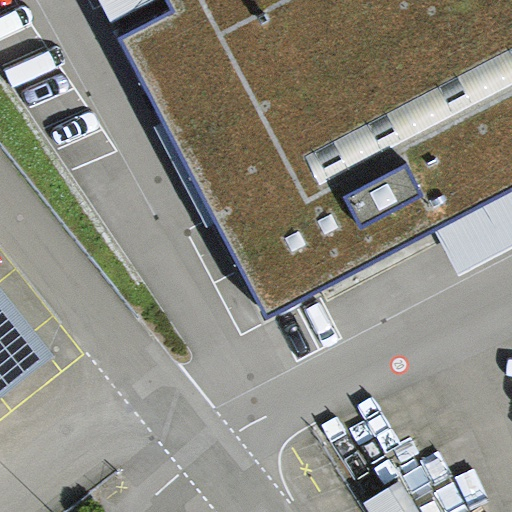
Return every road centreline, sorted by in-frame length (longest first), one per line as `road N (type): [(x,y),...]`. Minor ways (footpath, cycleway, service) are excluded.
road 1 (unclassified): [(210,453),(0,190)]
road 2 (unknown): [(424,245),(233,0)]
road 3 (unknown): [(147,374),(0,486)]
